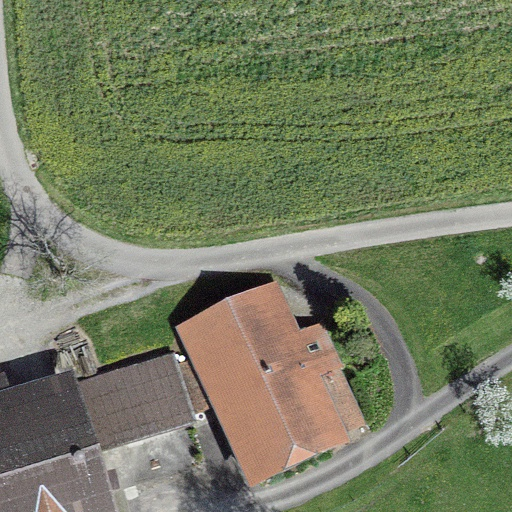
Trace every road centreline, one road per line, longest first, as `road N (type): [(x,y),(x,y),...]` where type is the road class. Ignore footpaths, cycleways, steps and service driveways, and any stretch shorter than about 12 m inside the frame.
road 1 (track): [(405,429),(401,366),(364,302),(275,251)]
road 2 (track): [(0,338),(168,265)]
